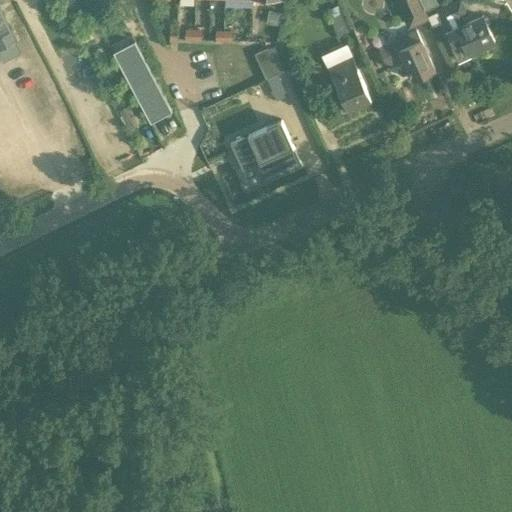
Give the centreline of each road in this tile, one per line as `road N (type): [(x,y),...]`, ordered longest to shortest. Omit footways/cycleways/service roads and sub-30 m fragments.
road 1 (residential): [(245,240),(158,177),(0,246)]
road 2 (residential): [(0,357),(245,240)]
road 3 (unknown): [(145,178),(39,0)]
road 4 (track): [(173,181),(193,124),(135,0)]
road 5 (residential): [(245,240),(408,168)]
road 6 (residential): [(511,294),(470,259),(408,168)]
road 7 (unknown): [(72,211),(0,101)]
